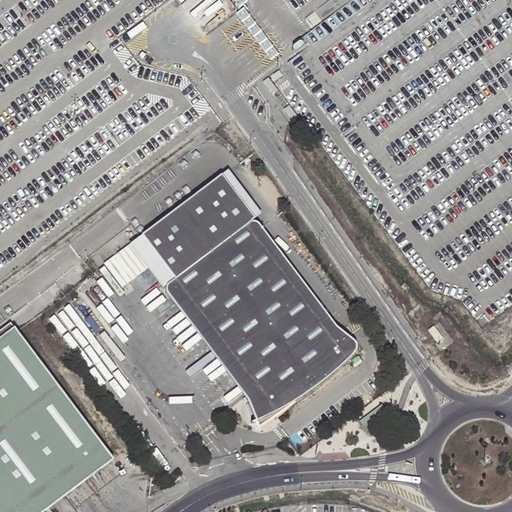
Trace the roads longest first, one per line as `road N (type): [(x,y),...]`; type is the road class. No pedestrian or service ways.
road 1 (unclassified): [(419,369),(205,60)]
road 2 (unclassified): [(336,471),(255,478),(178,511)]
